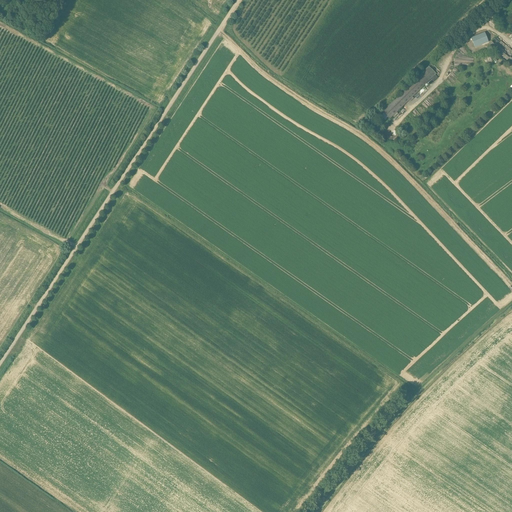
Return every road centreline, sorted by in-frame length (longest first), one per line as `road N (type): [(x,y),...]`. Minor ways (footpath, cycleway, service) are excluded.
road 1 (unclassified): [(0,365),(239,0)]
road 2 (track): [(216,34),(391,162),(511,290)]
road 3 (track): [(511,305),(408,402),(321,511)]
